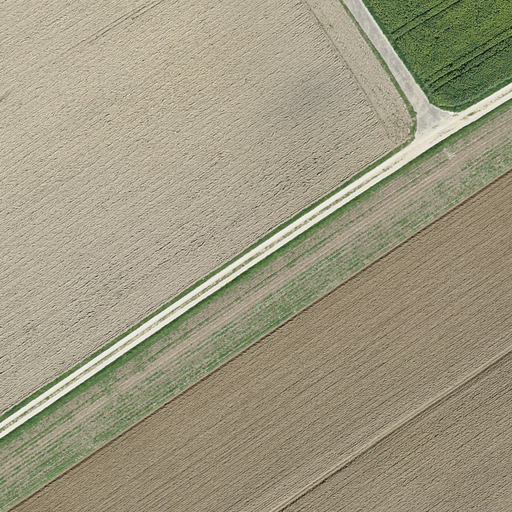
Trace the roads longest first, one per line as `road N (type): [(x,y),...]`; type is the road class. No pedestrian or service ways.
road 1 (track): [(0,429),(511,87)]
road 2 (track): [(352,0),(438,130)]
